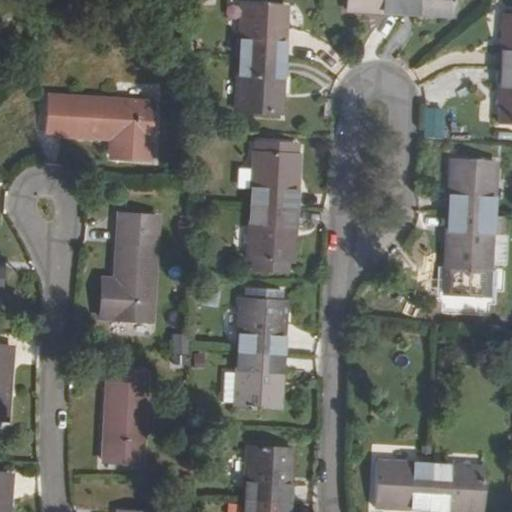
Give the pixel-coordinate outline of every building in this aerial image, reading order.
[(402,0),(348,0),(348,10),(371,11),(371,3),(383,5),(383,12),(401,13),(402,0)] [(455,0),(402,0),(401,13),(420,14),(420,6),(432,7),(432,15),(455,17),(455,0)] [(243,3),(241,56),(286,59),(290,6),(243,3)] [(383,5),(371,3),(371,11),(383,12),(383,5)] [(432,7),(420,6),(420,14),(432,15),(432,7)] [(511,15),(504,15),(503,37),(511,38),(510,51),(502,50),(501,68),(511,68),(511,15)] [(511,38),(503,37),(502,50),(510,51),(511,38)] [(241,56),(237,111),(283,113),(286,59),(241,56)] [(511,68),(501,68),(501,87),(509,88),(508,100),(500,100),(499,122),(511,122),(511,68)] [(509,88),(501,87),(500,100),(508,100),(509,88)] [(112,138),(122,139),(121,157),(151,160),(154,102),(50,96),(48,135),(112,138)] [(424,106),(424,136),(446,136),(445,106),(424,106)] [(122,139),(112,138),(111,157),(121,157),(122,139)] [(295,154),(295,142),(262,140),(261,152),(255,152),(251,205),(298,208),(299,189),(291,189),(292,175),(300,176),(301,154),(295,154)] [(497,163),(451,160),(450,182),(457,183),(457,195),(449,195),(448,213),(495,215),(497,163)] [(300,176),(292,175),(291,189),(299,189),(300,176)] [(457,183),(450,182),(449,195),(457,195),(457,183)] [(298,208),(251,205),(248,258),(253,259),(252,269),(288,271),(288,261),(294,262),(296,239),(289,238),(289,225),(297,225),(298,208)] [(495,215),(448,213),(447,231),(456,231),(455,245),(446,245),(446,267),(491,268),(492,264),(495,215)] [(159,217),(120,214),(116,280),(116,289),(102,289),(101,319),(153,321),(159,217)] [(495,215),(492,264),(506,265),(508,235),(505,235),(506,216),(495,215)] [(297,225),(289,225),(289,238),(296,239),(297,225)] [(456,231),(447,231),(446,245),(455,245),(456,231)] [(116,280),(103,280),(102,289),(116,289),(116,280)] [(242,301),(239,354),(285,357),(286,338),(278,338),(278,325),(287,325),(288,304),(283,303),(284,293),(247,291),(247,301),(242,301)] [(287,325),(278,325),(278,338),(286,338),(287,325)] [(169,351),(186,352),(187,334),(170,333),(169,351)] [(14,348),(0,346),(0,419),(8,420),(14,348)] [(285,357),(239,354),(238,375),(236,405),(236,407),(282,409),(285,357)] [(149,372),(109,370),(104,461),(143,463),(149,372)] [(236,405),(238,375),(226,374),(224,404),(236,405)] [(246,499),(291,502),(292,485),(285,484),(285,471),(293,472),(294,449),(248,447),(246,499)] [(431,464),(377,460),(375,507),(397,508),(398,499),(411,501),(411,509),(428,510),(431,464)] [(482,511),(485,467),(431,464),(428,510),(447,511),(447,503),(459,503),(459,511),(467,511),(482,511)] [(293,472),(285,471),(285,484),(292,485),(293,472)] [(0,511),(10,511),(13,475),(0,473),(0,511)] [(290,511),(291,502),(246,499),(245,511),(290,511)] [(411,501),(398,499),(397,508),(411,509),(411,501)] [(227,511),(240,511),(240,502),(228,502),(227,511)] [(459,503),(447,503),(447,511),(459,511),(459,503)]
